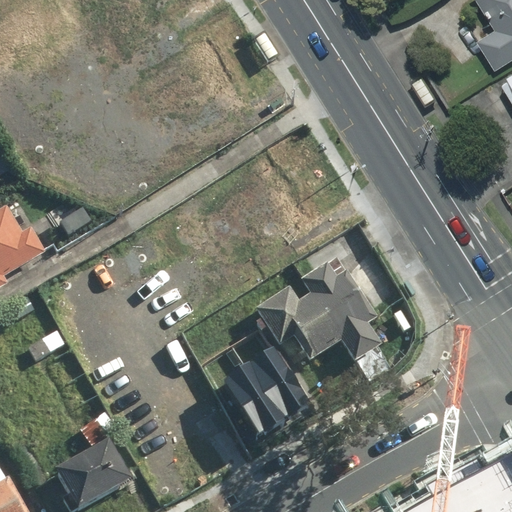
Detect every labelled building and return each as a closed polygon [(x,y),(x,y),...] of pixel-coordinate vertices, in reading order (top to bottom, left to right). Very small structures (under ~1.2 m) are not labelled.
[(80,5),(102,40),(95,44),(106,62),(113,57),(125,77),(138,69),(143,76),(175,55),(170,48),(179,42),(152,0),(66,0),(73,10),(80,5)] [(511,61),(511,0),(482,0),(501,30),(485,40),(502,68),(511,61)] [(192,66),(148,99),(165,122),(157,127),(165,139),(172,134),(191,160),(233,128),(213,102),(229,90),(213,68),(200,77),(192,66)] [(0,180),(14,172),(0,147),(0,180)] [(261,177),(205,215),(199,219),(220,250),(226,245),(230,251),(244,241),(252,252),(292,226),(283,212),(301,200),(283,174),(267,185),(261,177)] [(24,236),(8,209),(0,214),(0,292),(9,287),(6,281),(47,257),(32,232),(24,236)] [(290,293),(259,313),(280,346),(293,338),(311,365),(343,344),(357,365),(383,348),(370,327),(377,322),(345,273),(336,278),(328,266),(302,283),(312,299),(299,307),(290,293)] [(129,307),(83,333),(113,385),(123,379),(136,401),(175,378),(163,357),(180,347),(160,312),(139,324),(129,307)] [(68,346),(60,332),(27,351),(35,365),(68,346)] [(271,341),(215,375),(257,444),(313,411),(271,341)] [(91,511),(138,484),(112,442),(59,474),(72,497),(66,500),(72,511),(91,511)] [(511,511),(511,461),(424,511),(511,511)] [(0,511),(27,511),(0,466),(0,511)]
